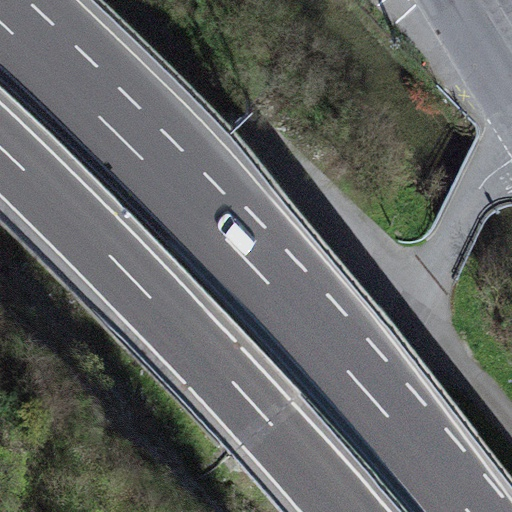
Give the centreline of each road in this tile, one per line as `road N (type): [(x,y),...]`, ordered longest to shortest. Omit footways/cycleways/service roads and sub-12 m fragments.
road 1 (motorway): [(470,511),(268,282),(26,40)]
road 2 (motorway): [(0,147),(93,235),(345,511)]
road 3 (unclassified): [(511,163),(487,180),(406,308),(356,511)]
